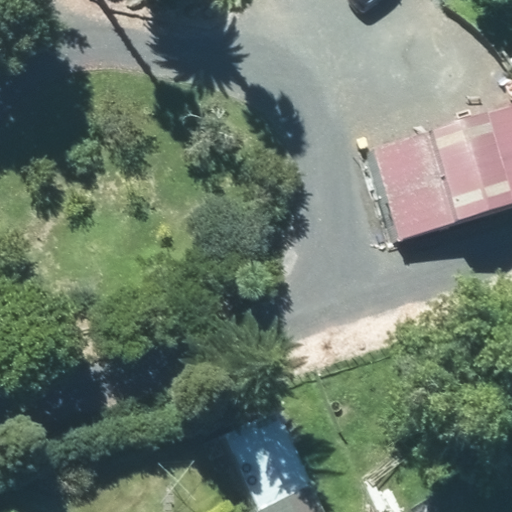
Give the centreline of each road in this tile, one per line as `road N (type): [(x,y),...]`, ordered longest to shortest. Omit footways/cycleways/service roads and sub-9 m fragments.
road 1 (unknown): [(0,390),(511,226)]
road 2 (unknown): [(197,0),(240,10),(299,55),(318,135),(312,290)]
